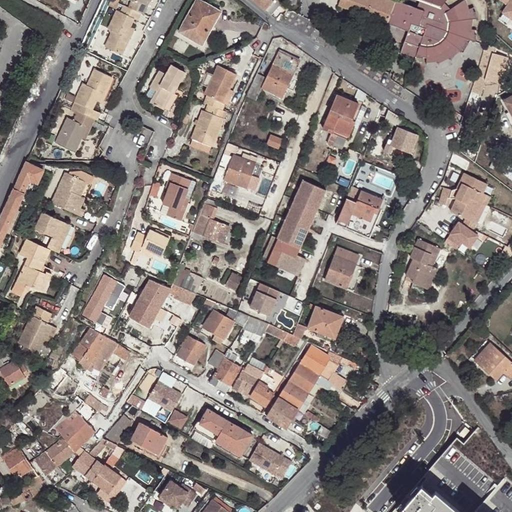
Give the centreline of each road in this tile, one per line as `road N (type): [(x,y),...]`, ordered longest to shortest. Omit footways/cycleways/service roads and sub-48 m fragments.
road 1 (residential): [(397,381),(382,366),(376,334),(381,282),(425,186),(431,136),(404,106),(239,0)]
road 2 (residential): [(73,278),(118,212),(128,173),(120,107),(172,0)]
road 3 (residential): [(154,360),(322,462)]
road 4 (residential): [(81,30),(0,191)]
road 5 (unknown): [(334,63),(269,212)]
road 6 (residential): [(427,388),(441,421),(438,436),(371,511)]
